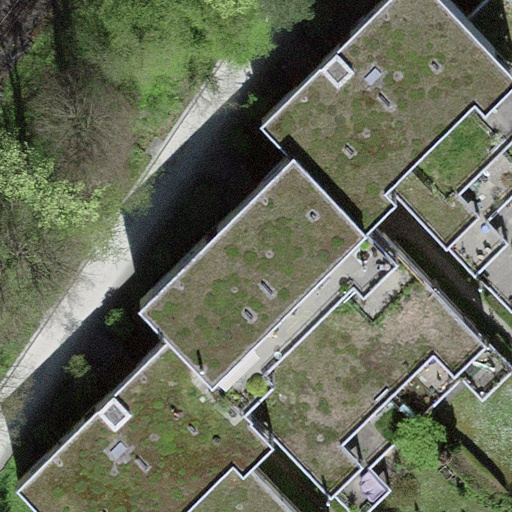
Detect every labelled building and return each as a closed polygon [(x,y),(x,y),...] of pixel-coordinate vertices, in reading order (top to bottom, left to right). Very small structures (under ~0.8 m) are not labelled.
[(261,115),(291,145),(293,143),(334,185),(336,184),(363,157),(490,285),(511,263),(511,0),(484,0),(468,16),(451,0),(377,0),(354,23),(261,115)] [(165,95),(142,130),(162,143),(185,108),(165,95)] [(139,295),(169,325),(249,405),(338,495),(493,343),(336,184),(334,185),(293,143),(291,145),(222,213),(139,295)] [(33,278),(10,314),(30,327),(53,291),(33,278)] [(89,403),(17,474),(53,510),(55,511),(299,511),(221,432),(249,405),(169,325),(89,403)]
